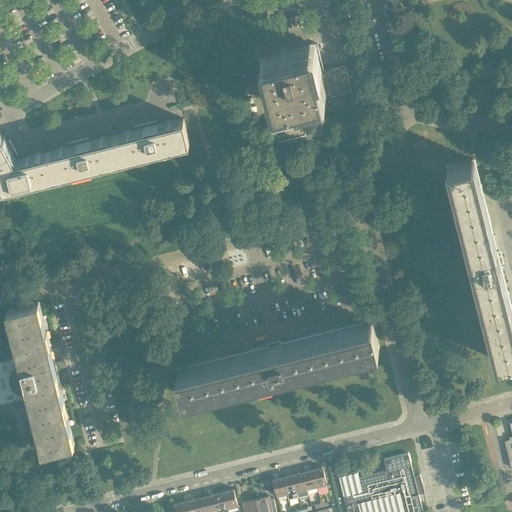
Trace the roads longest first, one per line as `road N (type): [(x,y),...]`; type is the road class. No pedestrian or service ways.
road 1 (residential): [(104,441),(64,286),(363,213)]
road 2 (residential): [(164,107),(29,139),(9,112),(209,0)]
road 3 (residential): [(70,511),(418,425)]
road 4 (residential): [(418,425),(363,213)]
